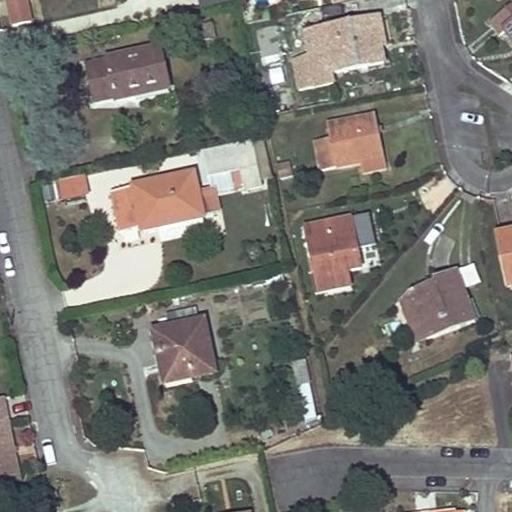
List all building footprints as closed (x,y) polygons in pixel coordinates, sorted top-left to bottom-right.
[(26,0),(7,0),(13,28),(32,23),(26,0)] [(506,33),(511,41),(511,5),(490,23),(501,36),(506,33)] [(381,17),(374,19),(379,47),(382,46),(382,47),(387,46),(381,17)] [(379,47),(374,19),(351,23),(350,19),(343,20),(344,25),(306,32),(312,57),(294,60),(301,91),(335,84),(333,74),(385,63),(382,47),(382,46),(379,47)] [(193,28),(196,42),(216,38),(213,23),(193,28)] [(257,31),(265,64),(283,59),(274,27),(257,31)] [(118,28),(109,30),(111,38),(120,36),(118,28)] [(116,101),(135,97),(134,92),(169,84),(161,47),(85,65),(94,104),(116,99),(116,101)] [(134,92),(135,97),(170,89),(169,84),(134,92)] [(360,163),(384,158),(375,116),(327,126),(330,139),(315,142),(321,172),(360,163)] [(251,142),(200,153),(207,179),(231,174),(239,172),(244,191),(262,188),(251,142)] [(384,158),(360,163),(362,174),(386,169),(384,158)] [(289,162),(278,165),(281,179),(292,177),(289,162)] [(239,172),(231,174),(235,192),(244,191),(239,172)] [(193,174),(110,191),(119,234),(140,229),(141,231),(164,226),(165,232),(204,224),(202,216),(197,191),(193,174)] [(80,176),(54,181),(58,201),(84,196),(80,176)] [(202,216),(217,213),(212,188),(197,191),(202,216)] [(318,288),(319,292),(350,286),(347,271),(361,268),(351,220),(306,230),(315,278),(309,280),(311,290),(318,288)] [(511,232),(497,236),(508,287),(511,286),(511,232)] [(410,292),(401,300),(411,326),(420,323),(427,341),(475,323),(455,270),(433,279),(435,282),(410,292)] [(146,303),(148,310),(157,308),(155,301),(146,303)] [(166,316),(169,329),(199,322),(197,309),(166,316)] [(154,332),(164,378),(190,372),(191,379),(215,374),(204,321),(199,322),(169,329),(154,332)] [(420,323),(411,326),(418,345),(427,341),(420,323)] [(297,387),(298,387),(308,384),(310,384),(305,361),(292,363),(297,387)] [(190,372),(164,378),(166,384),(191,379),(190,372)] [(308,384),(298,387),(306,425),(317,423),(308,384)] [(3,399),(0,399),(0,487),(20,483),(3,399)]
